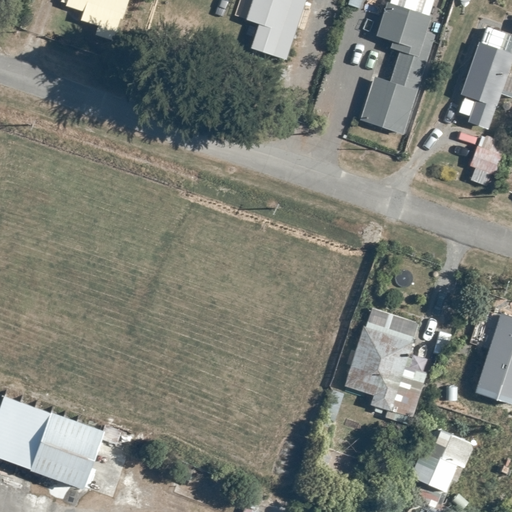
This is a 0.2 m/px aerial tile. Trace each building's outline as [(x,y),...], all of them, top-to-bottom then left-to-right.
[(61,0),(61,2),(66,4),(66,6),(84,12),(81,20),(98,26),(95,35),(114,41),(121,19),(122,19),(128,0),(61,0)] [(252,49),(286,60),(306,0),(252,0),(246,20),(259,24),(252,49)] [(403,135),(436,35),(427,32),(431,16),(386,2),(376,36),(392,41),(390,48),(399,51),(390,82),(374,76),(360,120),(403,135)] [(458,112),(469,116),(467,122),(487,129),(500,94),(511,97),(511,75),(507,73),(511,60),(511,35),(487,27),(482,43),(479,42),(460,94),(464,96),(458,112)] [(504,141),(475,135),(465,180),(493,187),(504,141)] [(426,373),(409,367),(412,358),(408,357),(418,323),(374,309),(370,322),(364,320),(345,386),(373,395),(369,405),(375,407),(374,411),(381,413),(383,409),(387,410),(385,417),(403,422),(405,414),(414,417),(426,373)] [(49,412),(3,396),(0,404),(0,456),(30,467),(29,470),(82,488),(103,429),(50,411),(49,412)] [(434,431),(424,453),(420,451),(409,476),(392,469),(382,491),(407,502),(402,511),(454,511),(455,510),(442,504),(452,481),(457,483),(472,448),(470,441),(440,429),(434,431)]
